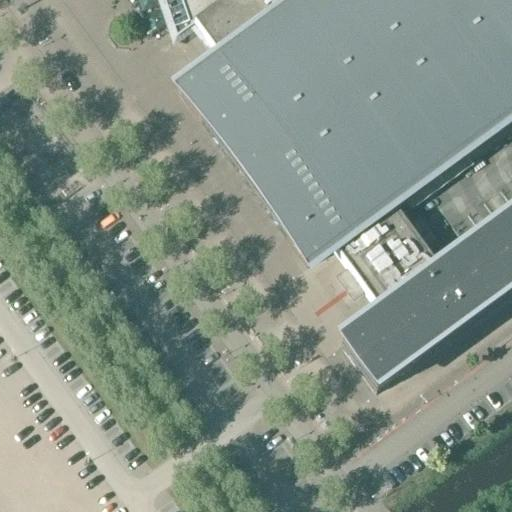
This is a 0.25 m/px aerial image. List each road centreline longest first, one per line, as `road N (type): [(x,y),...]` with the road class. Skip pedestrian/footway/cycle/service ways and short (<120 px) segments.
road 1 (unclassified): [(28,61),(275,395)]
road 2 (unclassified): [(0,319),(131,500)]
road 3 (unclassified): [(341,486),(511,361)]
road 4 (unclassified): [(131,500),(275,395)]
road 5 (unknown): [(0,396),(90,511)]
